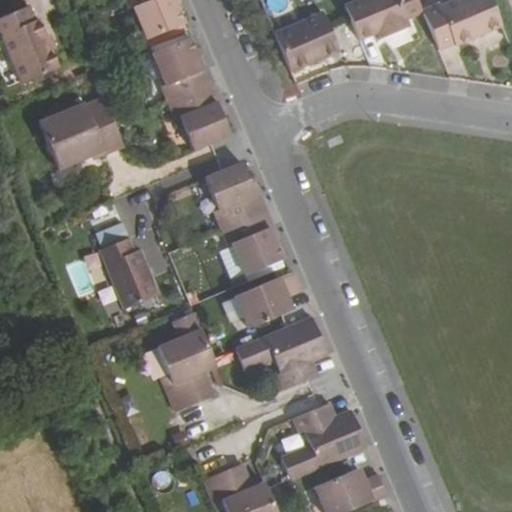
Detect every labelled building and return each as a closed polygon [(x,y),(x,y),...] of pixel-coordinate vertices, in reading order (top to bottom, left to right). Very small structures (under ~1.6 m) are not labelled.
[(124,0),(128,10),(133,8),(146,40),(183,24),(175,5),(172,0),(124,0)] [(288,0),(269,0),(273,12),(290,8),(288,0)] [(421,10),(416,0),(360,0),(343,7),(358,40),(394,26),(396,32),(417,24),(413,16),(422,13),(421,10)] [(501,27),(489,0),(452,0),(437,6),(436,4),(421,10),(422,13),(437,50),(453,44),(453,46),(501,27)] [(0,33),(21,84),(58,68),(38,20),(34,21),(28,6),(0,18),(0,33)] [(289,71),(338,51),(322,13),(273,33),(289,71)] [(396,32),(394,26),(386,29),(389,36),(396,32)] [(165,85),(160,87),(166,102),(213,82),(205,64),(200,66),(196,57),(188,38),(152,53),(165,85)] [(201,55),(196,57),(200,66),(205,64),(201,55)] [(213,82),(166,102),(174,121),(179,119),(192,150),(229,135),(221,116),(216,104),(221,101),(213,82)] [(103,155),(123,147),(113,124),(103,99),(84,106),(83,104),(37,123),(57,170),(102,151),(103,155)] [(221,101),(216,104),(221,116),(226,114),(221,101)] [(217,210),(213,212),(221,231),(267,212),(259,193),(254,195),(249,182),(241,163),(204,179),(217,210)] [(254,180),(249,182),(254,195),(259,193),(254,180)] [(267,212),(221,231),(227,246),(231,244),(244,275),(281,260),(273,241),(270,233),(274,231),(267,212)] [(99,236),(104,249),(121,241),(116,229),(99,236)] [(274,231),(270,233),(273,241),(278,239),(274,231)] [(123,309),(158,295),(139,250),(134,253),(128,239),(121,241),(104,249),(99,251),(123,309)] [(292,272),(234,296),(247,329),(291,311),(286,297),(284,292),(297,286),(292,272)] [(297,286),(284,292),(286,297),(300,292),(297,286)] [(167,375),(160,378),(173,411),(204,399),(195,375),(205,371),(215,368),(212,360),(193,314),(170,323),(176,337),(155,346),(156,348),(151,353),(156,363),(162,364),(167,375)] [(311,318),(234,350),(243,372),(273,359),(279,374),(274,376),(280,391),(310,378),(304,365),(311,362),(326,355),(311,318)] [(311,362),(304,365),(310,378),(316,375),(311,362)] [(205,371),(195,375),(204,399),(214,395),(205,371)] [(328,404),(322,406),(327,420),(334,417),(328,404)] [(309,446),(280,459),(289,480),(365,448),(349,411),(334,417),(327,420),(322,406),(292,419),(298,434),(303,432),(309,446)] [(243,464),(233,468),(243,492),(253,487),(243,464)] [(233,468),(202,482),(216,511),(275,511),(266,490),(263,483),(253,487),(243,492),(233,468)] [(357,468),(313,487),(323,511),(345,511),(385,496),(379,482),(365,487),(363,482),(357,468)] [(377,476),(363,482),(365,487),(379,482),(377,476)]
